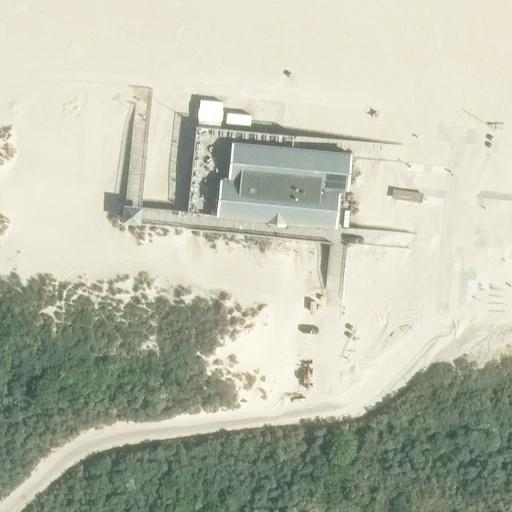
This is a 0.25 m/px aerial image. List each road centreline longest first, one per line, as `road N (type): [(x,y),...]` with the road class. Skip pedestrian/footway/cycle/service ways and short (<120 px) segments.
road 1 (unknown): [(29,511),(78,469),(123,451),(365,424),(440,384),(511,378)]
road 2 (unclassified): [(6,511),(92,443),(329,413)]
